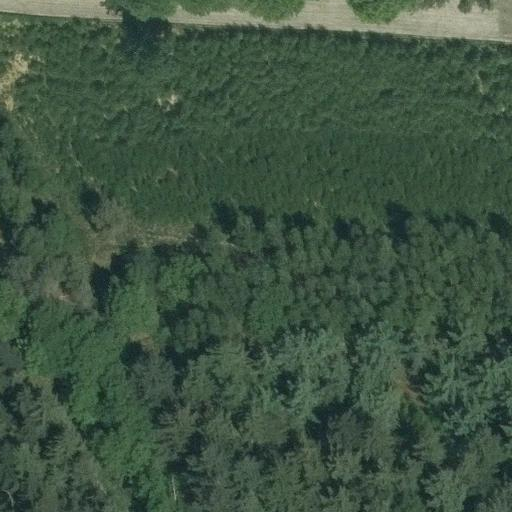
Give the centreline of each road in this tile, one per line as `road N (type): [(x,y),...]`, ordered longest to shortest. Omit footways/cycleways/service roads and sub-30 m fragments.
road 1 (track): [(511,349),(257,365),(54,428)]
road 2 (track): [(0,377),(54,428),(115,511)]
